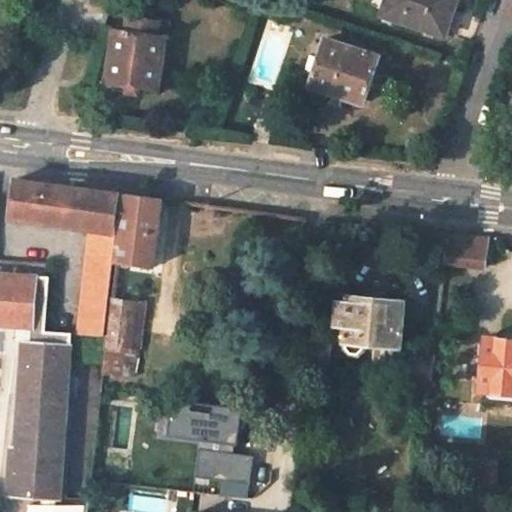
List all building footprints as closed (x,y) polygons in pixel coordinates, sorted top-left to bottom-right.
[(386,0),(383,13),(389,15),(392,0),(386,0)] [(451,8),(454,0),(392,0),(389,15),(437,30),(439,31),(446,6),(451,8)] [(434,36),(446,40),(456,9),(451,8),(446,6),(439,31),(437,30),(434,36)] [(167,18),(136,14),(136,19),(159,21),(157,37),(164,37),(167,18)] [(136,19),(129,18),(127,33),(116,31),(108,80),(158,86),(164,37),(157,37),(159,21),(136,19)] [(364,104),(380,56),(326,38),(310,86),(364,104)] [(24,80),(30,62),(17,57),(11,76),(24,80)] [(269,143),(284,98),(267,93),(251,140),(269,143)] [(78,314),(88,315),(89,304),(107,306),(120,193),(17,178),(11,217),(88,228),(86,246),(78,314)] [(116,261),(154,266),(162,199),(124,194),(116,261)] [(425,231),(421,264),(444,266),(448,233),(425,231)] [(444,267),(459,268),(463,235),(448,233),(444,266),(444,267)] [(479,270),(483,238),(483,237),(463,235),(459,268),(479,270)] [(50,275),(0,271),(0,323),(16,324),(5,492),(60,496),(70,334),(47,332),(50,275)] [(114,288),(112,298),(120,299),(121,289),(114,288)] [(400,345),(404,302),(349,297),(348,302),(339,301),(336,323),(346,324),(343,347),(347,353),(359,354),(364,348),(364,341),(374,342),(396,344),(400,345)] [(136,350),(141,302),(120,299),(112,298),(106,347),(136,350)] [(307,365),(326,367),(329,341),(317,340),(318,335),(311,334),(307,365)] [(482,390),(511,393),(511,339),(487,337),(482,390)] [(374,342),(372,354),(395,356),(396,344),(374,342)] [(433,355),(413,353),(410,376),(423,378),(418,414),(427,416),(433,355)] [(247,439),(248,402),(178,400),(177,437),(247,439)] [(225,481),(223,492),(251,498),(259,456),(204,445),(198,475),(225,481)] [(460,453),(457,479),(493,482),(496,456),(460,453)] [(84,511),(86,502),(27,501),(24,511),(84,511)]
